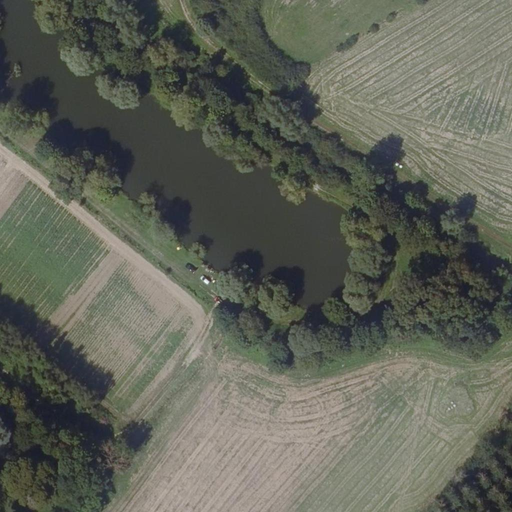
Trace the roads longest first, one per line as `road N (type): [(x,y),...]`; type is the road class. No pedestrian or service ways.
road 1 (track): [(0,128),(229,307),(333,327),(371,318),(388,296),(396,265),(387,232),(151,74),(58,0)]
road 2 (track): [(184,0),(208,42),(511,248)]
